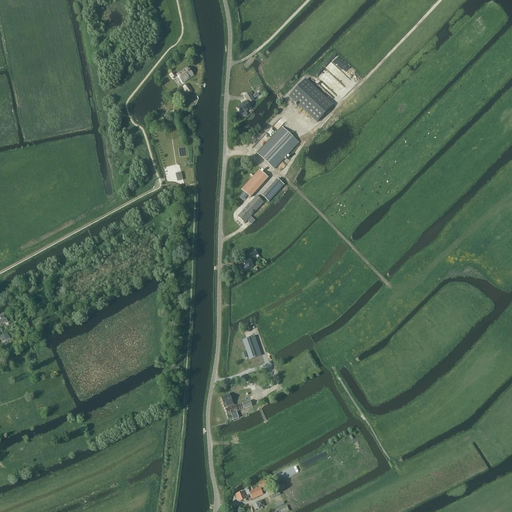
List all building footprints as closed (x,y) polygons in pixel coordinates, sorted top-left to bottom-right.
[(177,75),(182,83),(194,76),(188,67),(177,75)] [(305,80),(290,96),(317,122),(333,106),(305,80)] [(188,84),(183,87),(188,95),(193,91),(192,90),(188,84)] [(257,93),(253,96),(255,98),(259,96),(259,95),(262,94),(259,90),(256,92),(257,93)] [(249,92),(244,96),(249,104),(255,100),(249,92)] [(247,102),(237,108),(241,115),(242,114),(243,116),(245,117),(247,116),(247,114),(246,112),(251,108),(247,102)] [(274,169),(299,143),(282,127),(257,153),(274,169)] [(252,179),(243,190),(246,193),(251,197),(268,178),(259,170),(251,178),(252,179)] [(265,192),(262,196),(269,202),(273,199),(265,192)] [(255,221),(251,217),(264,203),(257,196),(238,217),(245,223),(247,220),(252,224),(255,221)] [(256,250),(248,254),(251,259),(258,255),(256,250)] [(247,270),(254,266),(250,259),(239,265),(242,271),(246,269),(247,270)] [(7,333),(0,336),(0,337),(2,342),(10,338),(7,333)] [(255,337),(243,341),(250,360),(261,356),(255,337)] [(230,394),(221,397),(225,408),(230,406),(231,408),(226,410),(227,415),(232,413),(234,419),(239,417),(237,412),(252,406),(250,401),(234,406),(233,404),(230,395),(230,394)] [(263,494),(261,489),(268,486),(265,481),(258,484),(260,487),(249,492),(248,488),(243,491),(240,491),(241,493),(236,495),(239,502),(247,499),(246,496),(250,494),(252,499),(263,494)] [(262,500),(256,503),(259,509),(265,506),(262,500)]
